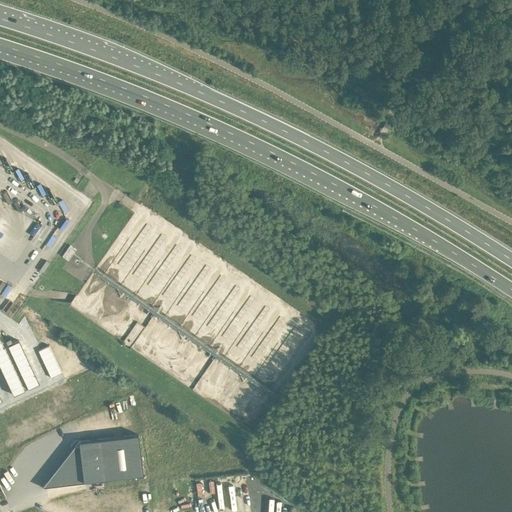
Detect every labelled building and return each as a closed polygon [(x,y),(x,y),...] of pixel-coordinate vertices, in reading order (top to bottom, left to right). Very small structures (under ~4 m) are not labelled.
[(62,256),(68,261),(76,250),(69,245),(62,256)] [(1,326),(0,326),(0,355),(20,397),(45,385),(25,342),(12,348),(1,326)] [(55,347),(44,352),(57,379),(68,374),(55,347)] [(0,405),(8,402),(0,385),(0,405)] [(143,475),(138,435),(81,442),(81,441),(78,441),(42,488),(86,483),(86,482),(143,475)]
